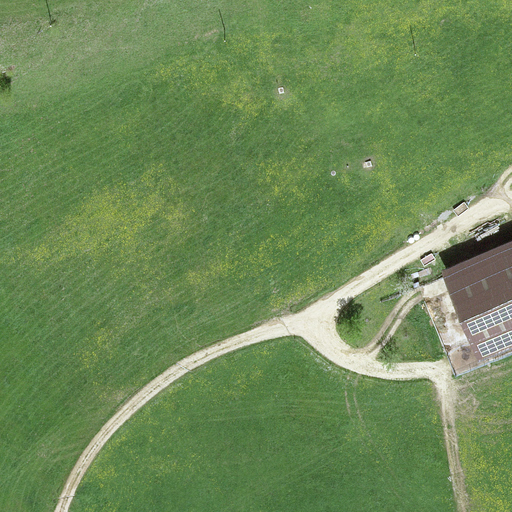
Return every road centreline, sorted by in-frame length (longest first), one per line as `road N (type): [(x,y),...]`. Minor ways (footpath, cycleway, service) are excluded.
road 1 (track): [(498,200),(307,320),(232,342),(142,396),(102,432),(68,481),(63,511)]
road 2 (track): [(307,320),(356,364),(441,379),(464,511)]
